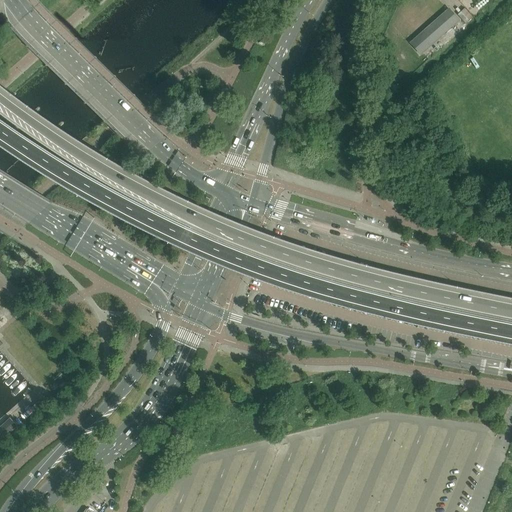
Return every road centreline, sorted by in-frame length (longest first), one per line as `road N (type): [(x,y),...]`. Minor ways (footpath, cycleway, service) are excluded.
road 1 (motorway): [(511,310),(355,273),(225,229),(96,161),(0,93)]
road 2 (primary): [(0,126),(115,198),(214,245),(351,292),(511,330)]
road 3 (primary): [(203,304),(273,331),(511,374)]
road 4 (primary): [(225,187),(158,143),(9,0)]
road 5 (tertiary): [(34,511),(143,420),(203,304)]
road 6 (primary): [(511,267),(404,248),(252,200)]
road 7 (tertiary): [(171,318),(145,360),(13,511)]
road 8 (secondary): [(252,200),(296,60),(329,0)]
road 9 (secondary): [(306,0),(225,187)]
road 10 (primary): [(0,187),(125,263)]
